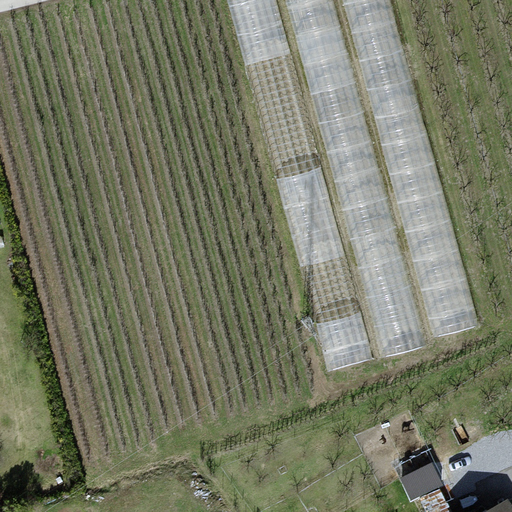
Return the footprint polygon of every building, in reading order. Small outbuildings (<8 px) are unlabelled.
[(229,0),(246,58),(290,46),(277,0),(229,0)] [(291,0),(308,86),(351,77),(335,0),(291,0)] [(392,0),(345,0),(358,56),(403,46),(392,0)] [(433,330),(476,319),(414,72),(371,82),(433,330)] [(434,461),(400,477),(411,501),(419,497),(445,485),(434,461)] [(458,511),(445,485),(419,497),(425,511),(458,511)] [(485,511),(511,511),(511,506),(508,500),(485,511)]
